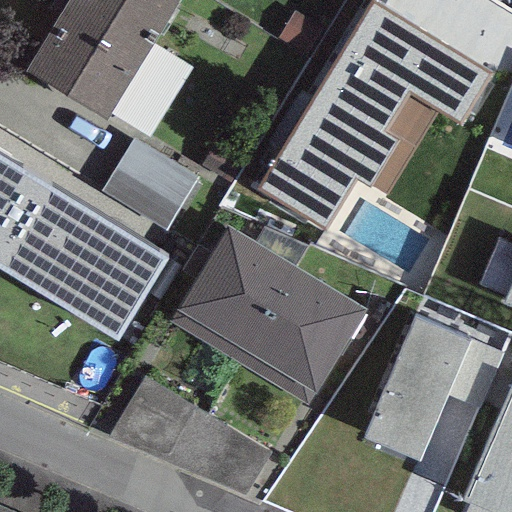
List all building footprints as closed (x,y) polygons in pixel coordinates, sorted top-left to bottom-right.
[(176,0),(66,0),(24,71),(105,119),(176,0)] [(477,134),(511,80),(382,0),(374,0),(343,51),(477,134)] [(132,137),(98,194),(165,234),(199,176),(132,137)] [(0,155),(0,268),(117,340),(168,259),(0,155)] [(237,362),(295,265),(228,225),(170,321),(237,362)] [(511,321),(511,239),(501,235),(474,306),(511,321)] [(295,265),(237,362),(307,404),(366,308),(295,265)] [(510,335),(424,298),(364,439),(418,462),(412,476),(444,489),(510,335)] [(269,450),(144,376),(109,437),(245,495),(269,450)] [(511,511),(511,383),(463,501),(468,503),(464,511),(511,511)]
